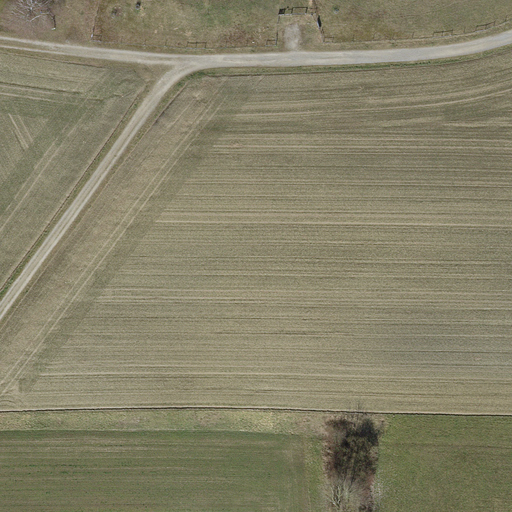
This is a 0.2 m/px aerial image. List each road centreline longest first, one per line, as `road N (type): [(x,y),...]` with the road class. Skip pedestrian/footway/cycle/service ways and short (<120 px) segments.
road 1 (track): [(196,59),(156,96),(0,312)]
road 2 (track): [(511,35),(405,54),(196,59)]
road 3 (track): [(196,59),(0,41)]
